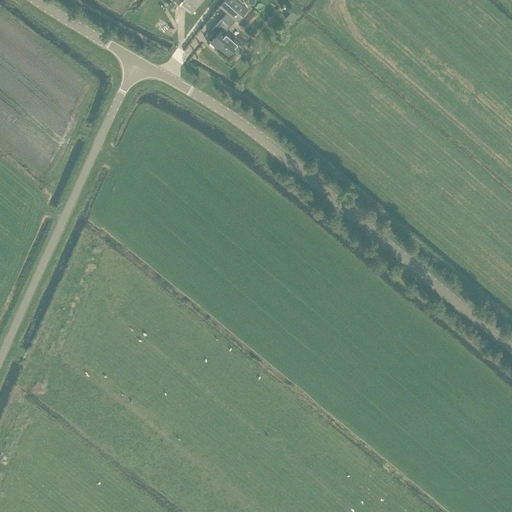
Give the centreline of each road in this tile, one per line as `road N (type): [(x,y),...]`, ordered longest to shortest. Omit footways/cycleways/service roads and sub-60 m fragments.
road 1 (tertiary): [(511,351),(268,145),(137,62)]
road 2 (unclassified): [(0,359),(137,62)]
road 3 (tertiary): [(137,62),(34,0)]
